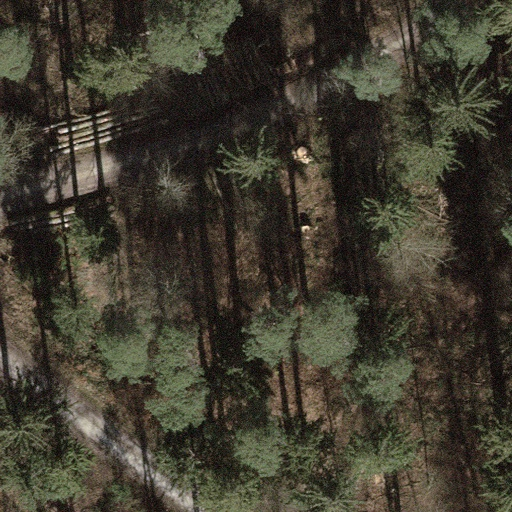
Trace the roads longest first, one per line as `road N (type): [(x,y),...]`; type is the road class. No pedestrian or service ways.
road 1 (track): [(454,0),(290,102),(0,195)]
road 2 (track): [(0,353),(209,511)]
